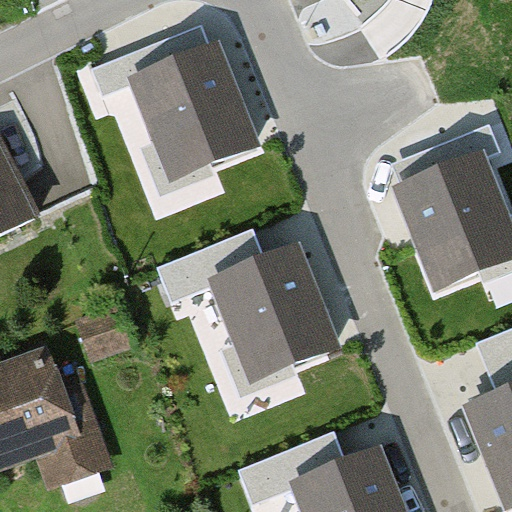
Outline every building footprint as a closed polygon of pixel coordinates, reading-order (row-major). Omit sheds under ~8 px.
[(136,56),(93,73),(105,101),(136,88),(175,184),(255,151),(216,55),(147,83),(136,56)] [(501,157),(490,130),(459,142),(470,169),(401,196),(439,291),(511,262),(511,243),(481,165),(501,157)] [(0,237),(30,223),(0,160),(0,237)] [(255,232),(160,270),(174,306),(218,288),(255,383),(335,351),(297,256),(269,268),(255,232)] [(511,336),(477,351),(499,404),(471,415),(509,511),(511,509),(511,336)] [(63,346),(0,369),(0,478),(35,466),(46,495),(109,473),(63,346)] [(337,435),(241,473),(255,508),(299,491),(307,511),(399,511),(379,459),(351,470),(337,435)]
